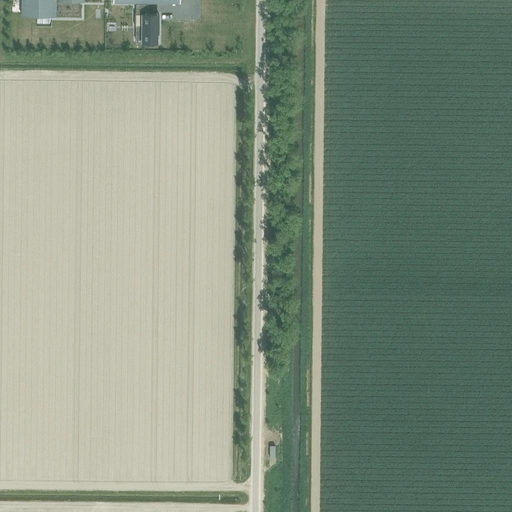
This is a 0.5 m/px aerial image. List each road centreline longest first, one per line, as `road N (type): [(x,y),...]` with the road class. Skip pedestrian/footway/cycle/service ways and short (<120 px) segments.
road 1 (unclassified): [(255,511),(260,0)]
road 2 (unknown): [(255,485),(0,484)]
